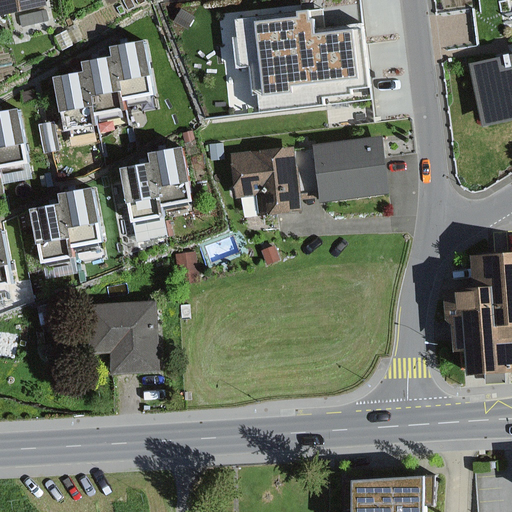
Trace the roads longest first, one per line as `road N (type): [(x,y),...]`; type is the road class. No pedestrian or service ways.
road 1 (residential): [(420,0),(439,219)]
road 2 (primary): [(395,424),(178,439)]
road 3 (residential): [(439,219),(395,375),(395,424)]
road 4 (primary): [(178,439),(0,450)]
